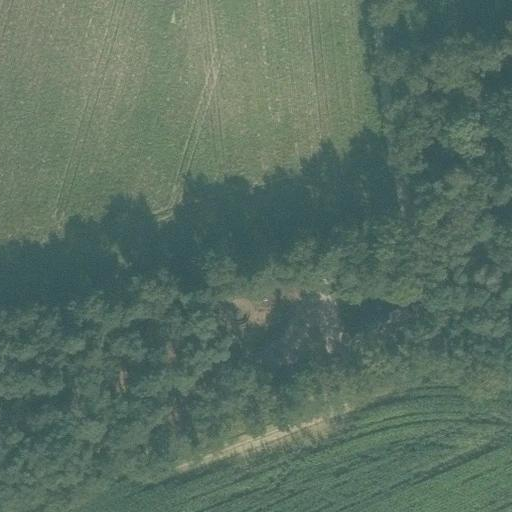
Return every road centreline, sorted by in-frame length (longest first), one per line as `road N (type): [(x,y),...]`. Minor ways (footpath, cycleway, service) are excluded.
road 1 (unclassified): [(511,258),(400,184),(391,156)]
road 2 (track): [(378,0),(391,156)]
